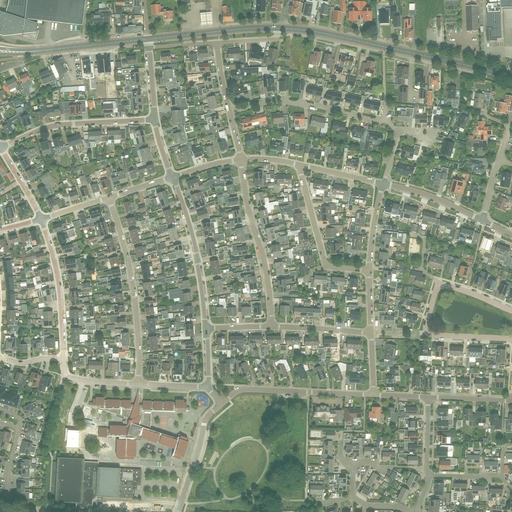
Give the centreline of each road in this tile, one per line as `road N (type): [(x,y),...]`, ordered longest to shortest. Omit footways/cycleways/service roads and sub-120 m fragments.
road 1 (primary): [(511,76),(302,30)]
road 2 (residential): [(137,384),(134,297),(108,198)]
road 3 (residential): [(271,326),(240,160)]
road 4 (residential): [(0,147),(49,127),(154,119)]
road 5 (residential): [(384,120),(285,101),(229,111)]
road 6 (residential): [(221,403),(245,389),(373,395)]
road 7 (residential): [(207,328),(196,253),(172,177)]
road 8 (residential): [(368,270),(325,266),(301,165)]
road 9 (residential): [(63,358),(59,288),(41,219)]
road 10 (unclassified): [(180,504),(41,511)]
road 11 (primary): [(148,39),(277,28)]
